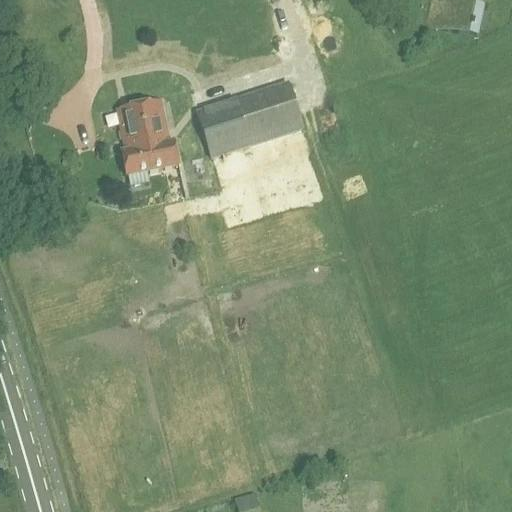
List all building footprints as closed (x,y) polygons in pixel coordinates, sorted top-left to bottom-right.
[(153,0),(175,89),(281,62),(265,0),(86,0),(90,15),(150,0),(153,0)] [(477,40),(484,9),(441,0),(433,0),(427,29),(477,40)] [(212,164),(303,135),(287,85),(196,115),(212,164)] [(161,103),(118,112),(126,153),(169,145),(161,103)] [(121,154),(126,178),(178,167),(174,144),(169,145),(121,154)]
